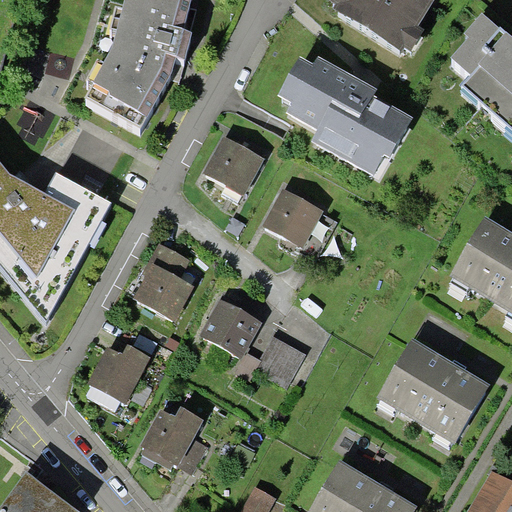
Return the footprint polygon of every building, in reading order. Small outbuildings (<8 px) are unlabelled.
[(192,0),(125,0),(114,47),(80,110),(137,139),(176,68),(183,70),(190,44),(182,42),(192,0)] [(329,0),(327,4),(333,8),(329,15),(396,58),(400,52),(407,56),(419,37),(413,33),(433,0),(329,0)] [(511,56),(482,31),(449,69),(468,86),(459,97),(511,142),(511,56)] [(389,166),(409,126),(371,106),(375,98),(315,66),(310,74),(296,67),(277,104),(293,112),(287,123),(316,138),(310,150),(373,182),(383,163),(389,166)] [(242,198),(260,163),(219,143),(202,178),(242,198)] [(10,180),(0,167),(0,269),(46,326),(110,208),(57,178),(45,199),(19,172),(10,180)] [(301,249),(319,214),(279,194),(261,228),(301,249)] [(511,320),(511,241),(481,223),(446,282),(511,320)] [(178,281),(186,264),(157,249),(130,302),(173,323),(191,288),(178,281)] [(243,348),(262,314),(223,293),(204,326),(243,348)] [(456,434),(491,376),(416,331),(381,389),(456,434)] [(308,349),(276,332),(265,355),(249,346),(238,367),(254,375),(259,366),(290,383),(308,349)] [(122,346),(106,338),(88,378),(129,397),(153,347),(127,335),(122,346)] [(182,461),(206,411),(181,398),(176,408),(163,401),(143,442),(182,461)] [(409,511),(417,499),(342,455),(309,511),(409,511)] [(511,511),(511,477),(492,467),(467,511),(511,511)] [(73,511),(24,477),(0,510),(0,511),(73,511)] [(257,484),(242,511),(272,511),(281,496),(257,484)]
